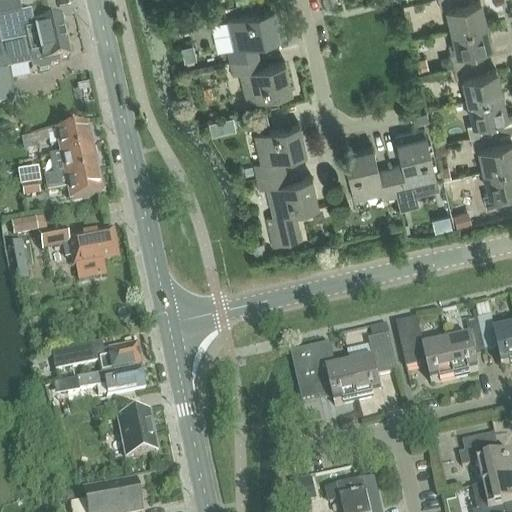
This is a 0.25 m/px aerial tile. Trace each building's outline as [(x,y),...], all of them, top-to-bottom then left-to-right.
[(19,0),(0,0),(0,39),(2,47),(37,39),(36,33),(41,32),(39,22),(30,25),(27,13),(22,14),(19,0)] [(447,9),(453,31),(486,23),(480,0),(470,3),(469,0),(439,0),(442,10),(447,9)] [(228,50),(231,63),(259,56),(257,44),(280,39),(273,10),(228,20),(235,48),(228,50)] [(0,105),(16,102),(10,71),(31,67),(32,71),(35,71),(40,74),(49,72),(52,67),(54,67),(54,66),(60,65),(59,61),(70,58),(65,35),(62,18),(39,22),(41,32),(36,33),(37,39),(2,47),(0,47),(0,105)] [(486,23),(453,31),(455,42),(449,43),(454,67),(483,61),(480,49),(491,47),(486,23)] [(262,68),(259,56),(231,63),(234,76),(241,74),(247,102),(292,92),(286,63),(262,68)] [(426,57),(417,59),(420,72),(429,70),(426,57)] [(469,101),(502,93),(497,70),(486,72),(483,61),(454,67),(458,81),(464,79),(469,101)] [(468,124),(471,137),(500,130),(497,119),(508,116),(502,93),(469,101),(474,123),(468,124)] [(255,164),(257,177),(286,171),(283,159),(307,153),(300,124),(255,134),(262,163),(255,164)] [(60,155),(60,156),(93,149),(89,126),(55,133),(47,135),(49,143),(50,148),(58,146),(60,155)] [(480,149),(485,171),(511,164),(511,139),(502,142),(500,130),(471,137),(474,150),(480,149)] [(444,132),(433,135),(436,144),(446,142),(444,132)] [(23,148),(49,143),(47,135),(21,140),(23,148)] [(402,166),(391,168),(397,196),(400,209),(419,205),(414,185),(437,180),(427,135),(397,142),(402,166)] [(397,196),(391,168),(379,171),(373,148),(344,154),(354,199),(383,193),(385,199),(397,196)] [(50,158),(54,177),(57,176),(57,181),(65,179),(65,178),(98,171),(93,149),(60,156),(60,155),(50,158)] [(487,208),(501,204),(511,201),(511,164),(485,171),(490,193),(484,195),(487,208)] [(449,167),(441,168),(443,180),(451,178),(449,167)] [(103,195),(98,171),(65,178),(65,179),(70,202),(103,195)] [(289,182),(286,171),(257,177),(260,190),(268,188),(274,216),(267,217),(274,246),(302,239),(295,212),(319,207),(312,177),(289,182)] [(38,173),(19,177),(22,187),(40,183),(38,173)] [(58,185),(57,181),(57,176),(54,177),(45,179),(47,187),(58,185)] [(38,185),(22,189),(24,199),(40,195),(38,185)] [(465,212),(454,215),(457,227),(468,225),(465,212)] [(36,219),(12,224),(14,237),(38,232),(36,219)] [(77,276),(101,271),(99,263),(118,259),(119,259),(112,229),(112,230),(95,234),(96,240),(69,246),(66,230),(38,236),(42,252),(63,247),(65,259),(71,258),(74,269),(76,268),(77,276)] [(21,241),(11,244),(16,268),(26,266),(21,241)] [(263,243),(252,246),(255,260),(266,258),(263,243)] [(488,305),(477,307),(479,320),(491,317),(488,305)] [(479,320),(487,351),(498,348),(503,368),(511,365),(511,329),(496,333),(492,317),(491,317),(479,320)] [(456,379),(448,344),(425,349),(418,320),(397,325),(407,369),(427,365),(432,384),(456,379)] [(448,344),(456,379),(479,374),(475,354),(487,351),(479,320),(467,323),(470,339),(448,344)] [(387,325),(371,329),(373,339),(390,336),(387,325)] [(359,401),(383,396),(378,376),(398,371),(390,336),(373,339),(369,340),(373,361),(351,366),(359,401)] [(99,362),(102,375),(141,367),(137,345),(104,352),(103,344),(52,354),(56,371),(99,362)] [(302,402),(320,398),(333,395),(335,407),(359,401),(351,366),(337,369),(331,345),(291,354),(302,402)] [(97,397),(107,396),(146,388),(141,367),(102,375),(65,382),(68,395),(80,392),(80,391),(95,388),(97,397)] [(114,406),(104,408),(106,421),(116,419),(114,406)] [(118,419),(126,459),(156,453),(156,454),(158,453),(157,451),(157,452),(154,436),(154,435),(153,435),(153,431),(153,430),(152,430),(149,414),(150,414),(149,412),(147,413),(148,413),(118,419)] [(496,435),(481,438),(479,428),(455,434),(463,468),(478,464),(483,487),(511,479),(511,454),(501,458),(496,435)] [(505,511),(505,507),(511,505),(511,479),(483,487),(489,510),(478,511),(505,511)] [(381,511),(374,480),(328,490),(331,504),(341,502),(343,511),(381,511)] [(141,511),(135,481),(84,491),(87,511),(141,511)]
